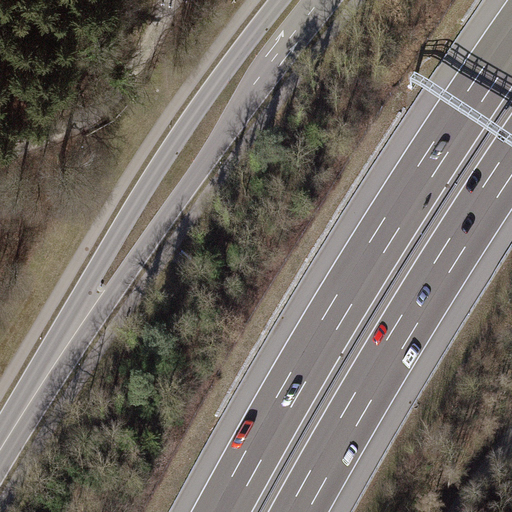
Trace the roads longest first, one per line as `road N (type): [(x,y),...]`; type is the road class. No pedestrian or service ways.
road 1 (motorway): [(511,41),(345,296),(222,511)]
road 2 (primary): [(49,373),(333,0)]
road 3 (primary): [(281,0),(144,193),(49,373)]
road 4 (motorway): [(299,511),(511,162)]
road 5 (track): [(0,154),(78,123),(111,100),(148,50),(170,0)]
